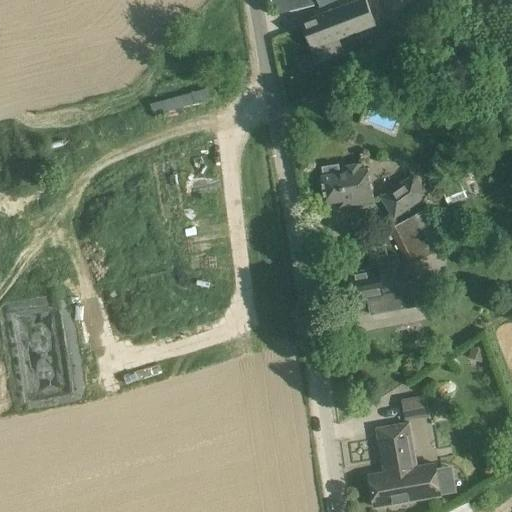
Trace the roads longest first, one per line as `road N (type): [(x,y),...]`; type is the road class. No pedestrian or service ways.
road 1 (unclassified): [(337,511),(279,145)]
road 2 (residential): [(279,145),(426,0)]
road 3 (unclassified): [(279,145),(254,0)]
